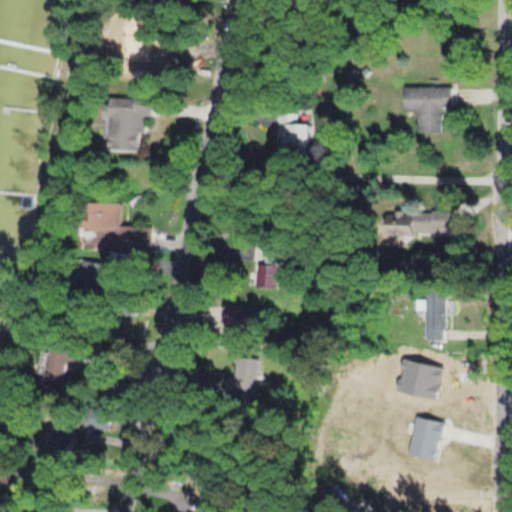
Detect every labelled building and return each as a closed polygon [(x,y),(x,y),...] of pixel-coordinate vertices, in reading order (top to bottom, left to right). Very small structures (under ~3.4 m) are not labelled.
[(143,52),(143,17),(121,17),(121,52),(143,52)] [(418,132),(443,133),(443,110),(454,110),(454,87),(405,87),(405,111),(418,111),(418,132)] [(140,150),(140,132),(146,132),(146,117),(152,117),(152,97),(105,96),(105,119),(109,119),(109,150),(140,150)] [(311,109),(284,109),(284,147),(311,147),(311,109)] [(93,249),(151,250),(152,227),(123,226),(124,202),(95,201),(93,249)] [(466,237),(465,212),(385,214),(386,238),(466,237)] [(258,289),(280,289),(280,263),(258,263),(258,289)] [(426,289),(426,341),(447,341),(447,289),(426,289)] [(38,377),(59,386),(74,353),(53,344),(38,377)] [(254,399),(258,359),(237,357),(235,377),(226,376),(224,396),(254,399)] [(107,399),(126,403),(130,385),(111,381),(107,399)] [(75,427),(54,423),(50,449),(70,453),(75,427)]
